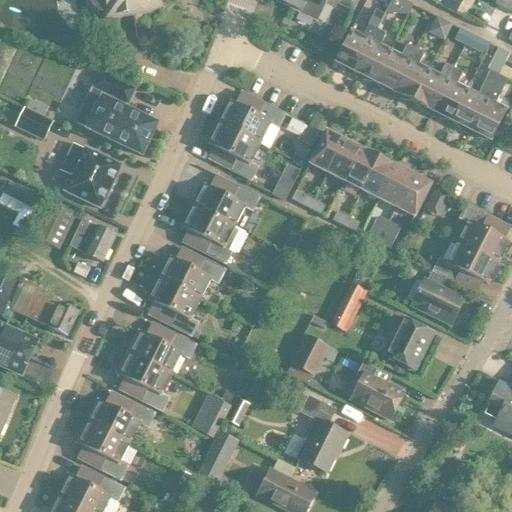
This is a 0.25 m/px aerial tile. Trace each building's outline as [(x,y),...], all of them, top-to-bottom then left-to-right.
[(104,13),(106,14),(109,17),(142,13),(145,9),(144,7),(156,6),(159,2),(158,0),(91,0),(92,4),(94,7),(97,10),(101,11),(104,13)] [(272,0),(316,22),(325,3),(334,8),(337,0),(272,0)] [(396,15),(402,2),(398,0),(391,0),(385,14),(396,15)] [(444,0),(442,5),(455,12),(459,5),(450,0),(444,0)] [(511,12),(511,0),(497,0),(495,4),(511,12)] [(350,31),(334,63),(354,73),(376,30),(383,16),(374,11),(362,36),(350,31)] [(435,14),(427,30),(446,39),(454,23),(435,14)] [(383,16),(376,30),(354,73),(373,83),(390,51),(379,45),(392,20),(383,16)] [(469,36),(458,30),(451,43),(463,49),(465,44),(469,36)] [(469,36),(465,44),(474,49),(479,40),(470,35),(469,36)] [(400,56),(390,51),(373,83),(393,93),(415,49),(406,45),(400,56)] [(423,53),(415,49),(393,93),(412,102),(428,70),(418,65),(423,53)] [(439,75),(428,70),(412,102),(431,112),(453,69),(444,64),(439,75)] [(431,112),(450,122),(467,89),(456,84),(462,73),(453,69),(431,112)] [(450,122),(470,132),(492,88),(498,76),(489,71),(477,95),(467,89),(450,122)] [(104,100),(101,98),(86,130),(140,156),(156,125),(122,109),(125,103),(127,104),(134,90),(99,73),(92,88),(106,95),(104,100)] [(492,88),(470,132),(490,142),(506,109),(495,104),(507,80),(498,76),(492,88)] [(224,112),(222,111),(217,120),(220,121),(219,124),(259,144),(269,124),(277,128),(284,115),(240,93),(234,105),(229,103),(224,112)] [(52,123),(23,109),(14,127),(43,141),(52,123)] [(507,144),(511,135),(511,120),(505,117),(495,138),(507,144)] [(259,144),(219,124),(218,126),(215,125),(210,134),(213,135),(208,145),(213,147),(207,159),(250,182),(257,168),(249,164),(259,144)] [(307,127),(300,142),(310,147),(317,133),(307,127)] [(309,165),(327,174),(343,141),(325,132),(309,165)] [(344,182),(360,150),(343,141),(327,174),(344,182)] [(99,209),(120,166),(73,143),(59,172),(70,177),(63,192),(99,209)] [(360,150),(344,182),(361,191),(377,159),(360,150)] [(377,159),(361,191),(378,200),(395,167),(377,159)] [(395,167),(378,200),(395,208),(412,176),(395,167)] [(412,176),(395,208),(413,217),(430,185),(412,176)] [(194,205),(193,207),(234,228),(244,208),(251,212),(258,199),(214,177),(208,188),(204,186),(199,196),(196,194),(191,203),(194,205)] [(7,182),(1,193),(31,208),(36,196),(7,182)] [(273,196),(283,201),(288,191),(278,186),(273,196)] [(447,198),(431,190),(421,209),(437,217),(447,198)] [(291,200),(309,209),(313,201),(295,191),(291,200)] [(58,251),(76,215),(48,201),(30,236),(58,251)] [(325,206),(313,201),(309,209),(320,215),(325,206)] [(459,219),(467,223),(457,243),(498,264),(499,261),(502,263),(506,254),(503,252),(508,243),(503,240),(509,228),(466,206),(459,219)] [(234,228),(193,207),(192,209),(189,208),(184,217),(187,219),(182,228),(187,231),(181,243),(224,265),(231,252),(234,254),(244,233),(234,228)] [(336,212),(332,221),(343,227),(348,218),(336,212)] [(305,222),(299,218),(294,229),(300,233),(305,222)] [(348,218),(343,227),(354,233),(359,224),(348,218)] [(116,235),(81,220),(68,247),(82,254),(102,265),(116,235)] [(370,229),(366,238),(377,244),(382,235),(370,229)] [(389,250),(393,241),(382,235),(377,244),(389,250)] [(496,266),(498,264),(457,243),(447,263),(439,259),(435,267),(432,272),(476,294),(482,282),(487,285),(491,275),(495,276),(499,267),(496,266)] [(159,279),(159,280),(199,300),(209,280),(217,284),(224,271),(180,249),(174,261),(169,258),(164,268),(161,267),(157,276),(160,277),(159,279)] [(378,249),(373,260),(387,267),(390,262),(397,265),(399,260),(378,249)] [(421,267),(432,272),(435,267),(424,262),(421,267)] [(89,269),(77,264),(72,274),(84,279),(89,269)] [(0,294),(6,297),(14,278),(0,272),(0,294)] [(270,291),(275,281),(265,276),(260,286),(270,291)] [(199,300),(159,280),(159,279),(157,282),(154,280),(150,290),(152,291),(148,301),(152,303),(146,315),(190,337),(197,324),(189,320),(199,300)] [(415,279),(405,299),(413,303),(411,307),(449,326),(462,300),(424,281),(423,283),(415,279)] [(17,291),(14,289),(5,308),(23,317),(59,335),(65,336),(77,311),(60,302),(61,301),(36,288),(21,282),(17,291)] [(351,283),(330,325),(344,332),(365,290),(351,283)] [(251,326),(256,317),(247,312),(242,322),(251,326)] [(310,323),(323,330),(326,324),(313,317),(310,323)] [(381,354),(415,372),(433,334),(400,318),(381,354)] [(130,355),(170,375),(180,355),(188,359),(194,346),(151,324),(144,336),(140,333),(135,343),(132,342),(128,351),(130,353),(129,354),(130,355)] [(0,365),(19,375),(35,343),(0,325),(0,365)] [(323,346),(305,337),(293,362),(286,375),(306,385),(310,376),(314,378),(328,348),(323,346)] [(252,356),(239,349),(234,360),(247,366),(252,356)] [(170,375),(130,355),(129,354),(128,357),(125,355),(121,365),(123,366),(119,376),(123,378),(117,390),(161,412),(168,399),(160,395),(170,375)] [(350,400),(389,420),(403,395),(386,386),(390,378),(362,363),(356,376),(360,379),(350,400)] [(511,389),(499,383),(489,405),(502,412),(494,427),(511,435),(511,389)] [(230,391),(222,387),(218,397),(226,401),(230,391)] [(0,393),(0,434),(14,399),(0,393)] [(89,421),(88,423),(129,444),(139,424),(146,428),(153,415),(109,393),(103,405),(99,402),(94,412),(91,410),(86,420),(89,421)] [(213,439),(228,404),(207,394),(190,428),(213,439)] [(298,414),(313,421),(295,459),(325,474),(336,452),(338,453),(346,436),(327,426),(335,410),(307,396),(298,414)] [(228,422),(237,426),(247,405),(238,401),(228,422)] [(129,444),(88,423),(87,426),(84,424),(79,433),(82,435),(77,444),(82,447),(76,459),(120,481),(126,467),(119,464),(129,444)] [(218,431),(196,474),(217,484),(239,441),(218,431)] [(61,485),(56,494),(59,496),(58,498),(59,498),(86,511),(115,511),(117,508),(116,503),(123,490),(79,468),(73,479),(69,477),(64,486),(61,485)] [(175,508),(190,475),(178,470),(162,503),(175,508)] [(270,471),(256,497),(285,511),(305,511),(314,494),(270,471)] [(86,511),(59,498),(58,498),(57,500),(54,499),(49,508),(52,509),(50,511),(86,511)] [(455,511),(434,501),(428,511),(455,511)]
